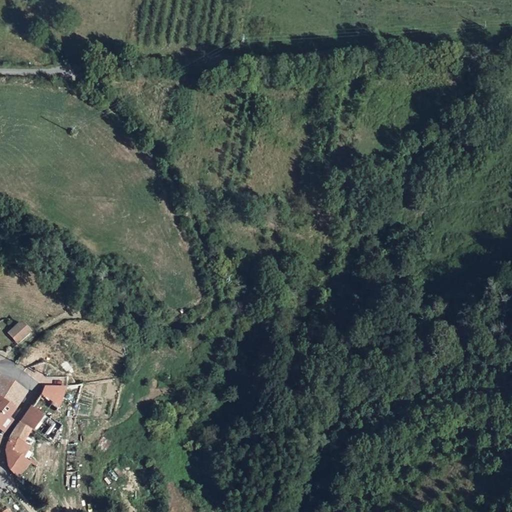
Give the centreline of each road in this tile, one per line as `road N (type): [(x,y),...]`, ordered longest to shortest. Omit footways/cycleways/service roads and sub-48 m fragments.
road 1 (track): [(0,366),(62,316),(183,327),(214,303),(194,223),(160,159),(67,71),(29,0)]
road 2 (unclassified): [(0,73),(511,40)]
road 3 (residential): [(0,488),(4,438),(35,391),(0,368)]
